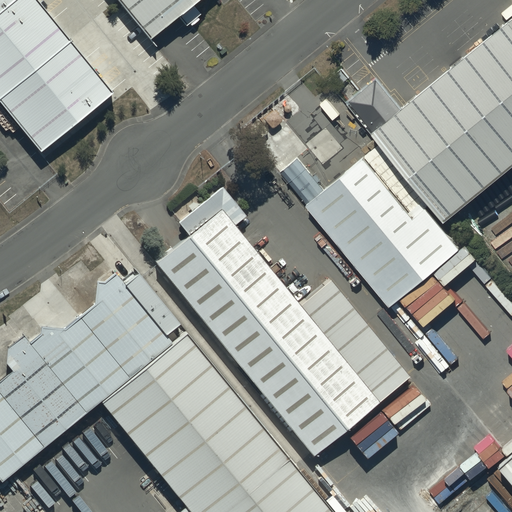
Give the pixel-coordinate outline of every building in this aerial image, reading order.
[(110,92),(34,0),(0,0),(0,101),(40,150),(110,92)] [(177,0),(123,0),(144,26),(177,0)] [(511,165),(511,25),(377,131),(445,218),(511,165)] [(270,131),(257,116),(242,128),(255,143),(270,131)] [(440,251),(354,143),(298,187),(383,295),(440,251)] [(297,308),(218,209),(153,260),(310,459),(375,408),(297,308)] [(0,488),(108,404),(193,511),(332,511),(143,271),(0,382),(0,488)] [(297,308),(375,408),(412,379),(334,279),(297,308)] [(511,423),(489,442),(511,469),(511,423)]
